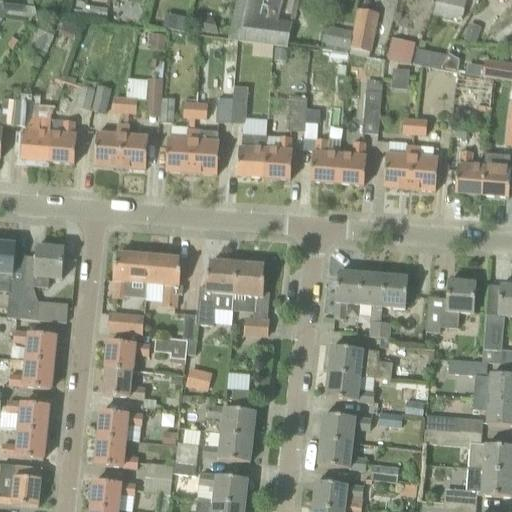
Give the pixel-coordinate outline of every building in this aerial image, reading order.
[(258,21),(262,0),(237,0),(228,41),(287,49),(292,25),(258,21)] [(462,23),(467,1),(464,0),(436,0),(433,16),(462,23)] [(358,11),(351,45),(350,50),(371,55),(379,16),(358,11)] [(511,15),(490,35),(498,45),(511,33),(511,15)] [(201,25),(199,18),(194,24),(196,32),(219,37),(216,28),(201,25)] [(187,35),(190,21),(182,19),(179,34),(187,35)] [(325,28),(322,47),(340,50),(343,32),(325,28)] [(392,40),(387,61),(410,66),(415,46),(392,40)] [(447,58),(433,55),(430,71),(438,72),(447,58)] [(458,75),(460,62),(448,55),(447,58),(438,72),(458,75)] [(483,79),(505,83),(511,83),(511,65),(486,61),(483,79)] [(392,70),(391,89),(407,90),(408,70),(392,70)] [(477,104),(478,79),(457,79),(456,103),(477,104)] [(148,81),(146,115),(160,116),(162,100),(163,83),(148,81)] [(96,85),(84,82),(77,109),(89,111),(96,85)] [(110,91),(99,89),(93,113),(104,115),(110,91)] [(233,102),(231,126),(246,127),(248,90),(234,89),(233,102)] [(378,137),(382,95),(366,93),(362,136),(378,137)] [(291,99),(289,133),(305,134),(308,100),(291,99)] [(113,116),(125,117),(126,101),(115,100),(113,116)] [(160,125),(161,125),(172,126),(174,101),(162,100),(160,116),(160,125)] [(2,112),(0,112),(0,161),(1,161),(3,132),(3,128),(13,128),(15,102),(3,101),(2,112)] [(125,117),(137,118),(138,102),(126,101),(125,117)] [(216,125),(231,126),(233,102),(218,101),(216,125)] [(21,163),(47,165),(50,122),(32,121),(33,104),(15,102),(13,128),(23,129),(21,163)] [(188,122),(195,122),(196,106),(184,106),(184,121),(188,122)] [(207,106),(196,106),(195,122),(207,123),(207,106)] [(321,113),(307,112),(305,126),(320,127),(321,113)] [(403,137),(414,138),(415,122),(404,121),(403,137)] [(64,123),(50,122),(47,165),(74,167),(76,137),(73,137),(74,126),(64,125),(64,123)] [(415,122),(414,138),(426,139),(427,123),(415,122)] [(94,169),(120,171),(123,127),(117,126),(116,136),(97,134),(94,169)] [(129,127),(123,127),(120,171),(146,173),(148,139),(128,137),(129,127)] [(165,175),(191,176),(194,132),(188,132),(187,141),(168,140),(165,175)] [(219,134),(194,132),(191,176),(217,178),(219,134)] [(237,179),(264,181),(266,152),(266,139),(242,137),(241,150),(238,150),(237,179)] [(278,153),(266,152),(264,181),(290,183),(292,154),(289,153),(290,141),(279,140),(278,153)] [(312,154),(310,184),(337,186),(340,156),(326,155),(327,143),(316,142),(315,154),(312,154)] [(337,186),(364,188),(366,159),(364,159),(365,146),(354,145),(353,158),(340,156),(337,186)] [(384,190),(409,192),(413,149),(407,148),(406,158),(386,157),(384,190)] [(437,161),(433,160),(434,150),(418,149),(413,149),(409,192),(435,194),(437,161)] [(482,198),(484,169),(471,168),(473,155),(462,154),(461,167),(458,167),(455,196),(482,198)] [(482,198),(508,201),(511,171),(509,171),(510,158),(499,157),(486,156),(484,169),(482,198)] [(16,247),(0,245),(0,285),(10,286),(7,320),(20,321),(24,283),(12,282),(16,247)] [(33,288),(49,289),(50,279),(62,280),(65,251),(37,248),(33,288)] [(129,286),(146,287),(148,258),(118,255),(117,267),(114,267),(113,284),(114,284),(113,300),(128,301),(129,286)] [(179,261),(148,258),(146,287),(165,289),(163,311),(178,312),(181,273),(178,273),(179,261)] [(199,290),(197,313),(196,313),(196,318),(185,317),(183,342),(187,343),(194,343),(195,326),(213,328),(215,312),(232,313),(234,298),(236,265),(211,263),(209,278),(207,277),(205,291),(199,290)] [(236,265),(234,298),(254,299),(252,320),(245,320),(244,337),(267,339),(268,324),(267,324),(269,296),(264,295),(265,282),(262,282),(263,268),(236,265)] [(339,275),(336,321),(345,322),(346,305),(360,307),(362,277),(339,275)] [(385,279),(362,277),(360,307),(372,308),(369,339),(381,340),(382,325),(383,308),(385,279)] [(383,308),(392,309),(406,311),(408,280),(385,279),(383,308)] [(448,283),(447,302),(429,300),(428,312),(426,334),(440,336),(441,330),(458,332),(460,316),(473,317),(476,286),(448,283)] [(498,317),(486,316),(483,352),(483,365),(487,365),(511,367),(511,353),(497,352),(498,333),(503,333),(504,319),(511,319),(511,288),(500,287),(498,317)] [(68,310),(38,308),(36,323),(66,326),(68,310)] [(109,335),(129,336),(142,338),(143,319),(111,316),(109,335)] [(336,321),(324,320),(323,331),(335,332),(336,321)] [(382,325),(381,340),(390,341),(391,326),(382,325)] [(53,365),(56,338),(15,334),(14,345),(28,346),(27,363),(53,365)] [(154,354),(186,357),(187,343),(183,342),(155,340),(154,354)] [(108,344),(106,371),(132,373),(134,357),(149,359),(150,348),(108,344)] [(378,354),(331,349),(328,375),(360,378),(391,382),(393,366),(377,364),(378,354)] [(50,392),(53,365),(27,363),(12,361),(10,378),(9,388),(50,392)] [(475,378),(474,401),(511,404),(511,377),(491,376),(491,377),(487,376),(487,365),(483,365),(449,363),(448,376),(475,378)] [(131,389),(132,373),(106,371),(103,397),(144,402),(145,391),(131,389)] [(191,371),(186,389),(207,394),(212,376),(191,371)] [(249,390),(249,375),(227,375),(227,390),(249,390)] [(360,378),(328,375),(325,400),(373,405),(374,394),(358,393),(360,378)] [(171,378),(170,386),(181,388),(183,380),(171,378)] [(487,427),(511,429),(511,404),(474,401),(473,412),(488,414),(487,427)] [(422,419),(424,405),(405,402),(403,417),(422,419)] [(0,430),(16,432),(46,435),(49,408),(8,404),(6,418),(0,417),(0,430)] [(222,421),(221,436),(253,440),(256,414),(210,410),(209,419),(222,421)] [(101,413),(98,440),(127,443),(128,428),(142,429),(143,417),(101,413)] [(381,415),(379,428),(400,430),(402,418),(381,415)] [(371,421),(324,417),(321,442),(352,446),(354,431),(370,433),(371,421)] [(426,432),(442,433),(444,433),(445,420),(427,418),(426,432)] [(459,435),(481,436),(483,423),(461,421),(459,435)] [(43,462),(46,435),(16,432),(15,447),(3,446),(2,457),(43,462)] [(441,447),(442,433),(426,432),(425,446),(441,447)] [(250,465),(253,440),(221,436),(219,449),(205,448),(204,460),(250,465)] [(136,472),(138,459),(125,458),(127,443),(98,440),(96,468),(136,472)] [(352,446),(321,442),(318,468),(365,473),(366,461),(351,460),(352,446)] [(198,448),(177,445),(175,465),(196,467),(198,448)] [(511,449),(470,446),(468,472),(511,474),(511,449)] [(175,465),(174,465),(173,476),(195,479),(196,467),(175,465)] [(147,466),(145,480),(171,483),(173,468),(147,466)] [(14,468),(11,496),(0,494),(0,504),(38,509),(42,471),(14,468)] [(398,470),(373,468),(371,482),(397,485),(398,470)] [(455,492),(455,506),(476,507),(477,494),(482,494),(481,498),(511,500),(511,499),(511,474),(468,472),(466,493),(455,492)] [(199,502),(245,507),(248,482),(202,477),(201,489),(199,502)] [(144,494),(170,496),(171,483),(145,480),(144,494)] [(108,511),(117,511),(119,497),(133,499),(135,488),(94,484),(91,510),(108,511)] [(363,489),(316,484),(313,510),(333,511),(344,511),(346,499),(362,501),(363,489)] [(417,500),(418,487),(404,486),(403,499),(417,500)] [(244,511),(245,507),(199,502),(198,511),(244,511)]
